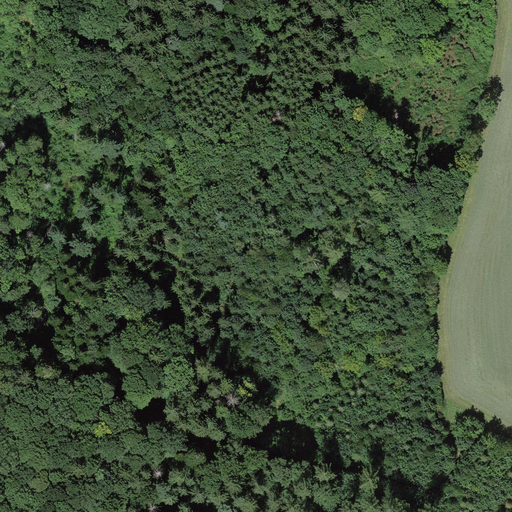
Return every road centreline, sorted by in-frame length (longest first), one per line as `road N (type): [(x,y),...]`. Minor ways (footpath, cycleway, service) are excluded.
road 1 (track): [(0,330),(105,408),(220,441),(246,442),(273,425),(298,428),(308,439),(305,455),(256,451)]
road 2 (track): [(305,455),(321,466),(434,487),(458,459),(455,410)]
